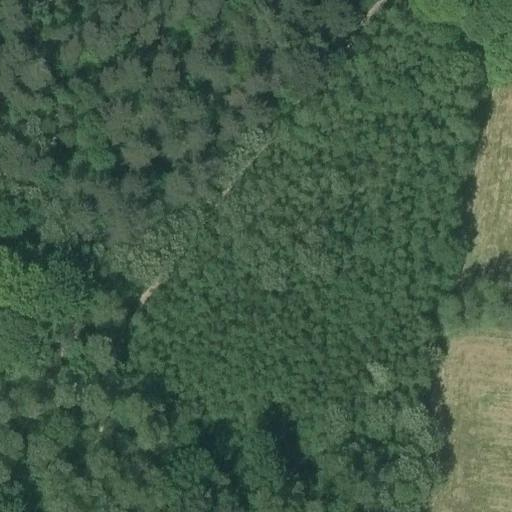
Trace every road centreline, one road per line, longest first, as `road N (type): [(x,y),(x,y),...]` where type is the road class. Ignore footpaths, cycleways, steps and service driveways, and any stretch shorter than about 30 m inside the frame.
road 1 (track): [(106,312),(378,0)]
road 2 (track): [(76,511),(75,486),(110,378),(106,312)]
road 3 (track): [(106,312),(0,210)]
